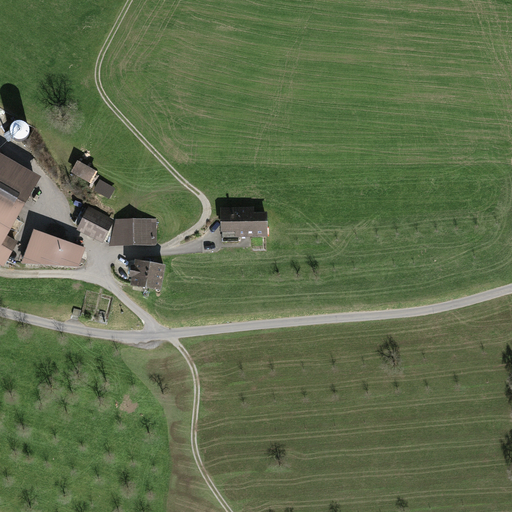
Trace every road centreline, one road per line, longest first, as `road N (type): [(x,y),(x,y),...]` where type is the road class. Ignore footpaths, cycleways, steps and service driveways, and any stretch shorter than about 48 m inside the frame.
road 1 (unclassified): [(511,289),(412,313),(164,335),(113,335),(0,311)]
road 2 (track): [(99,276),(109,259),(159,249),(203,222),(207,204),(98,93),(99,59),(133,0)]
road 3 (track): [(229,511),(197,457),(196,385),(180,346),(99,276),(0,273)]
